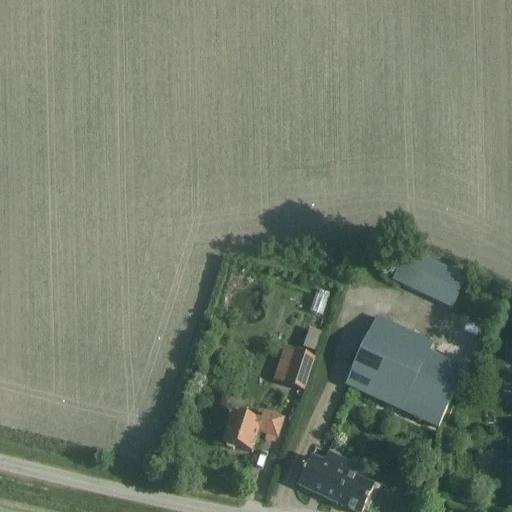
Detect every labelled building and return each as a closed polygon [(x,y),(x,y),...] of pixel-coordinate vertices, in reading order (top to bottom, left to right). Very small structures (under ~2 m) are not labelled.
[(451,311),(465,281),(416,258),(405,253),(392,284),(416,295),(451,311)] [(438,428),(464,370),(428,354),(432,345),(375,320),(344,387),(438,428)] [(297,354),(286,385),(302,391),(312,360),(297,354)] [(273,441),(279,422),(259,415),(257,424),(230,415),(220,445),(250,455),(256,436),(273,441)] [(354,465),(327,453),(323,463),(310,457),(297,487),(351,511),(362,511),(374,487),(349,475),(354,465)]
